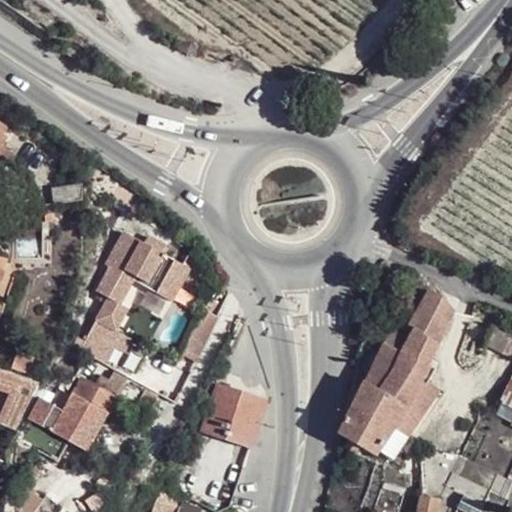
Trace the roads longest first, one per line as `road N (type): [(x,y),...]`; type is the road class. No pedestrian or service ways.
road 1 (primary): [(254,138),(187,130),(110,104),(0,40)]
road 2 (primary): [(292,511),(321,429),(326,301),(337,254)]
road 3 (primary): [(0,67),(217,212)]
road 4 (primary): [(251,263),(282,343),(288,511)]
road 5 (tertiary): [(360,206),(479,39)]
road 6 (tertiary): [(479,39),(319,136)]
road 7 (residential): [(353,232),(511,306)]
